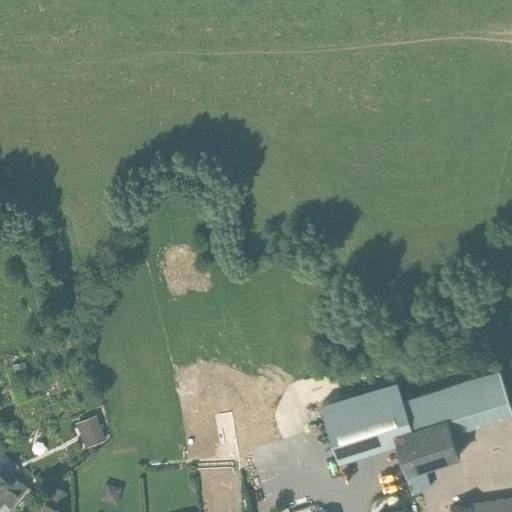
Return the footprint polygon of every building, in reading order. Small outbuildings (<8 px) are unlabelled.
[(31,372),(29,361),(13,365),(16,376),(31,372)] [(511,415),(511,410),(499,369),(403,399),(402,395),(397,380),(322,402),(339,462),(397,444),(410,486),(412,493),(430,487),(425,469),(460,458),(453,434),(511,415)] [(235,444),(230,419),(229,413),(220,415),(221,420),(225,442),(229,442),(230,445),(235,444)] [(75,423),(85,448),(105,440),(95,415),(75,423)] [(0,499),(1,498),(11,507),(27,487),(16,478),(11,484),(8,481),(0,474),(0,499)] [(108,483),(104,497),(119,501),(123,487),(108,483)] [(65,511),(67,510),(67,498),(64,496),(65,494),(54,487),(46,504),(45,503),(40,511),(36,511),(29,508),(26,511),(65,511)] [(511,511),(511,496),(471,503),(449,508),(449,511),(511,511)]
